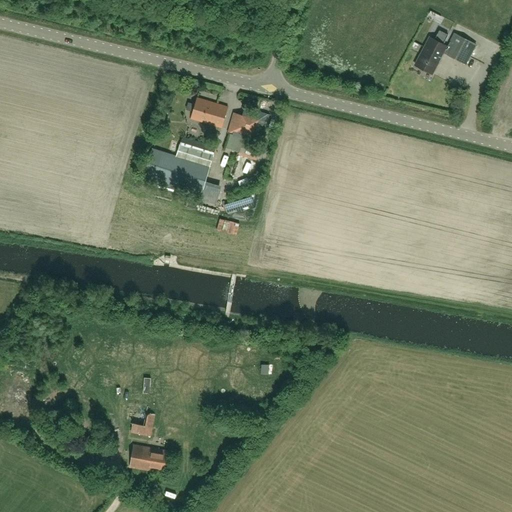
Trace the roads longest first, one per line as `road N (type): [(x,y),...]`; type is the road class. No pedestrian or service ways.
road 1 (tertiary): [(270,88),(0,23)]
road 2 (tertiary): [(511,147),(270,88)]
